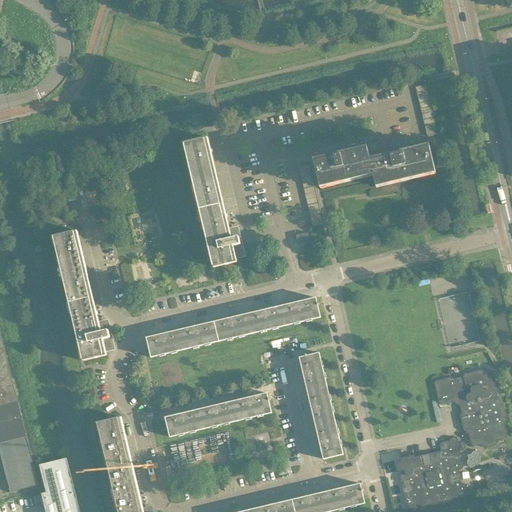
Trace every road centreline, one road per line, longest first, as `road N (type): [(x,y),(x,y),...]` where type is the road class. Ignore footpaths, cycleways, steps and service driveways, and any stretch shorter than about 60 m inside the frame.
road 1 (tertiary): [(511,233),(456,0)]
road 2 (residential): [(169,511),(153,491),(138,423),(114,386),(114,360),(136,327)]
road 3 (residential): [(136,327),(328,279)]
road 4 (residential): [(371,464),(328,279)]
road 5 (residential): [(328,279),(511,233)]
road 6 (residential): [(136,327),(110,310),(85,202),(95,199)]
road 7 (residential): [(8,101),(45,87),(62,59),(54,17),(31,0)]
road 8 (residential): [(180,511),(311,479)]
road 9 (residential): [(311,479),(281,356)]
